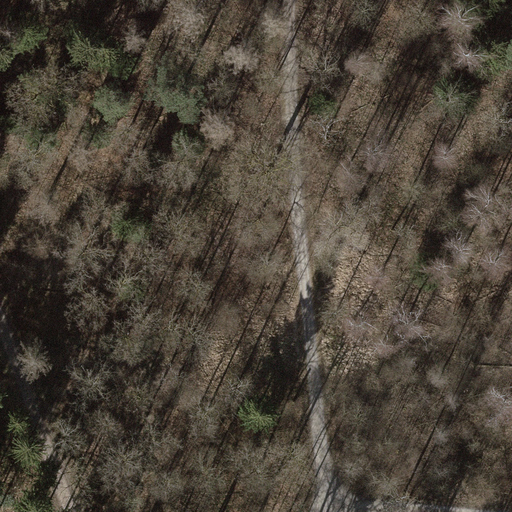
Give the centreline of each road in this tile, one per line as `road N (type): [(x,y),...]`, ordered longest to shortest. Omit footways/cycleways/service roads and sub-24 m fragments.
road 1 (track): [(294,0),(302,229),(331,511)]
road 2 (track): [(0,320),(69,511)]
